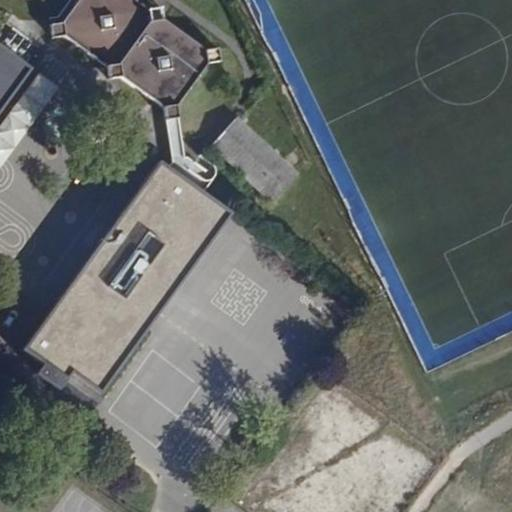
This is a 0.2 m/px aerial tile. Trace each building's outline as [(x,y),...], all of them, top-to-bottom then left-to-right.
[(165,121),(178,118),(176,106),(206,63),(219,61),(217,49),(206,51),(162,20),(161,8),(149,10),(134,0),(78,0),(61,25),(49,26),(51,38),(64,36),(107,67),(109,80),(120,78),(163,108),(165,121)] [(0,110),(30,69),(0,46),(0,110)] [(184,157),(178,118),(165,121),(172,162),(167,168),(202,193),(213,177),(184,157)] [(296,175),(235,120),(212,146),(272,201),(296,175)] [(230,213),(202,193),(167,168),(159,163),(24,349),(66,380),(71,373),(98,393),(230,213)]
